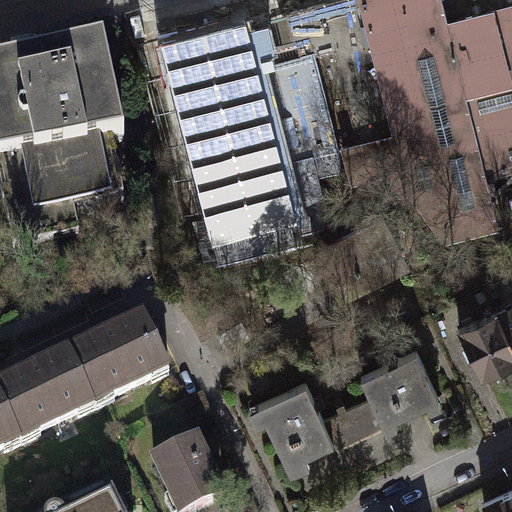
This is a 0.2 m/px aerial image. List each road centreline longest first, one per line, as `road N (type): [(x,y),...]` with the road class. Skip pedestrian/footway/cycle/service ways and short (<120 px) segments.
road 1 (residential): [(267,511),(204,378),(156,308),(128,307),(0,367)]
road 2 (residential): [(383,511),(444,469),(511,439)]
